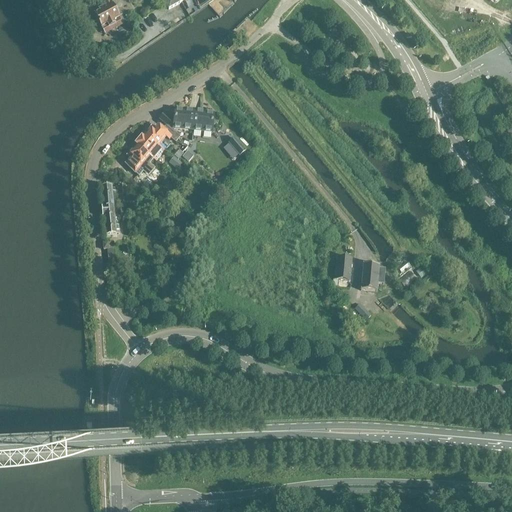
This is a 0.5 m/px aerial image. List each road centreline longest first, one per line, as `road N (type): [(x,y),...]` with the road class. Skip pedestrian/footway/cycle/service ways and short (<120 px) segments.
road 1 (residential): [(138,352),(109,312),(94,271),(91,168),(111,134),(238,52)]
road 2 (tertiary): [(138,352),(181,336),(297,381),(511,389)]
road 3 (tertiary): [(197,498),(367,481),(511,488)]
road 4 (primary): [(511,438),(346,426),(229,434)]
road 5 (primary): [(229,434),(511,448)]
road 6 (tertiary): [(116,499),(113,404),(138,352)]
road 7 (primary): [(0,442),(139,437)]
road 8 (tertiary): [(347,0),(392,48),(417,96)]
